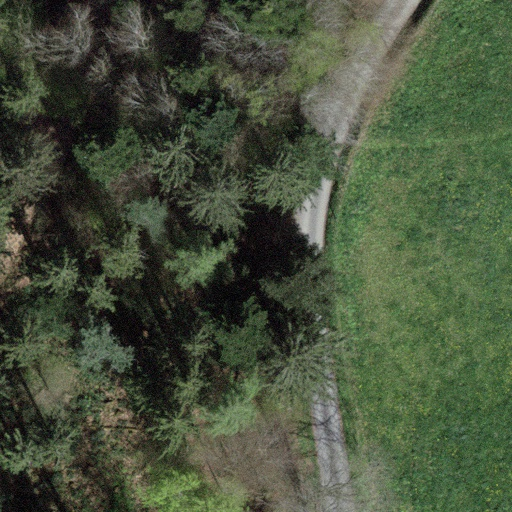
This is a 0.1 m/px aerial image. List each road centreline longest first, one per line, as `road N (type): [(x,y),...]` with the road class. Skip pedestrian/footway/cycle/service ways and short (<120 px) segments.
road 1 (track): [(343,511),(321,202),(343,110),(368,48),(401,0)]
road 2 (track): [(0,285),(237,119),(368,48)]
road 3 (track): [(0,249),(146,0)]
